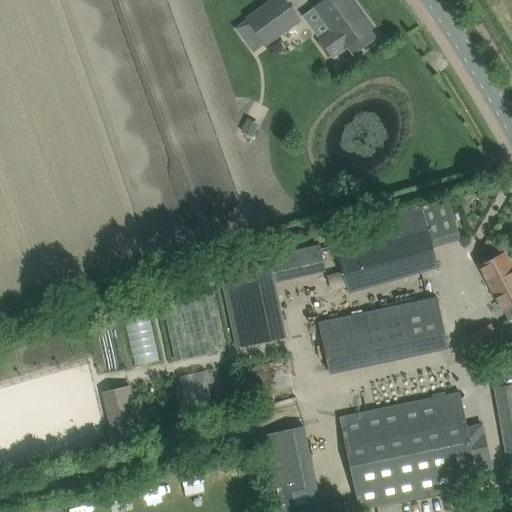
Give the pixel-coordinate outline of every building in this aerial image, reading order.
[(272,0),(247,18),(265,44),(299,19),(284,0),(272,0)] [(373,27),(357,6),(355,7),(352,2),(354,1),(352,0),(324,0),(315,7),(332,30),(320,38),(333,56),(347,46),(353,54),(375,37),(370,29),(373,27)] [(338,257),(349,294),(439,267),(434,246),(461,237),(449,199),(391,216),(398,239),(338,257)] [(325,271),(319,245),(269,256),(275,283),(325,271)] [(479,265),(508,320),(511,318),(511,267),(504,252),(479,265)] [(275,283),(269,256),(225,266),(243,346),(286,337),(275,283)] [(427,299),(403,305),(411,346),(446,338),(437,297),(427,299)] [(411,346),(403,305),(319,323),(330,374),(448,348),(446,338),(411,346)] [(491,324),(470,335),(478,349),(499,338),(491,324)] [(511,375),(504,377),(505,385),(494,387),(507,456),(511,454),(511,375)] [(460,393),(339,418),(359,509),(480,484),(477,469),(475,460),(473,454),(482,452),(480,441),(471,443),(468,428),(460,393)] [(260,435),(276,511),(314,511),(322,510),(304,426),(260,435)]
